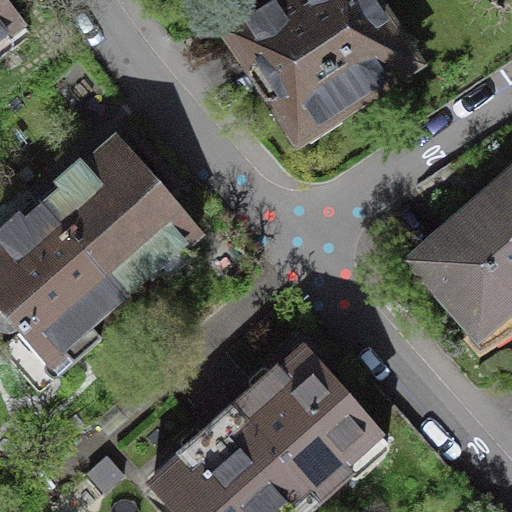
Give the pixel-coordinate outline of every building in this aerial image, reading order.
[(0,0),(0,40),(21,24),(2,0),(0,0)] [(368,0),(286,0),(232,36),(233,37),(226,42),(243,67),(260,92),(266,87),(300,138),(411,65),(368,0)] [(63,191),(44,208),(123,300),(199,233),(119,142),(85,172),(80,166),(69,176),(58,185),(63,191)] [(511,181),(419,264),(479,332),(511,302),(511,181)] [(123,300),(44,208),(24,226),(19,220),(8,229),(0,236),(0,241),(3,244),(0,246),(0,311),(58,378),(100,341),(90,329),(123,300)] [(246,400),(235,410),(318,504),(385,445),(305,354),(280,376),(277,372),(246,400)] [(511,365),(496,379),(511,398),(511,365)] [(308,511),(318,504),(235,410),(221,422),(182,456),(185,460),(154,487),(176,511),(308,511)]
